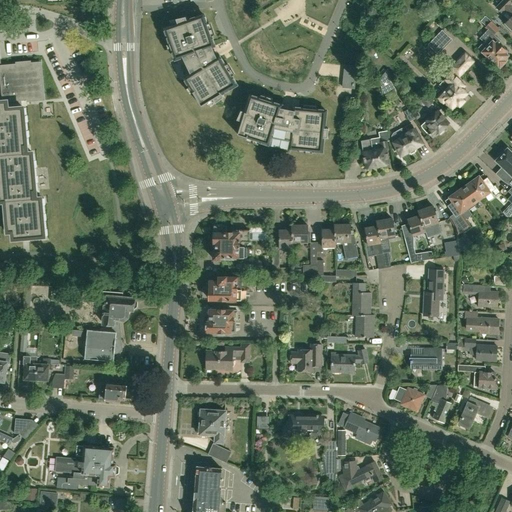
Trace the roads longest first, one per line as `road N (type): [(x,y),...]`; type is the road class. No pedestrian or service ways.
road 1 (tertiary): [(247,195),(387,191),(448,160),(511,96)]
road 2 (residential): [(219,0),(219,20),(250,76),(285,90),(307,84),(343,0)]
road 3 (residential): [(370,403),(345,392),(166,388)]
road 4 (secondary): [(160,192),(129,109),(122,0)]
road 5 (secondary): [(166,388),(176,261),(167,214)]
road 6 (residential): [(464,447),(441,490),(403,489),(383,459),(398,418)]
road 7 (residential): [(163,414),(0,400)]
road 8 (residential): [(484,455),(505,411),(511,315)]
road 9 (residential): [(370,403),(390,357),(391,271)]
